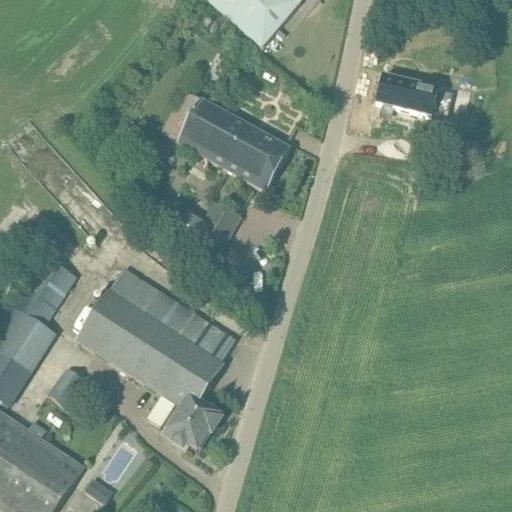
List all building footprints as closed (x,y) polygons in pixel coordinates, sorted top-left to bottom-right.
[(198,0),(261,53),(300,7),(292,0),(198,0)] [(383,82),(377,107),(439,123),(442,113),(437,112),(438,110),(433,108),(437,95),(383,82)] [(289,153),(271,144),(186,97),(163,140),(265,196),(289,153)] [(445,141),(461,142),(462,121),(445,120),(445,141)] [(461,142),(445,141),(443,141),(441,164),(466,166),(468,143),(461,142)] [(216,261),(238,220),(214,207),(205,224),(187,215),(175,238),(216,261)] [(39,261),(7,310),(44,333),(75,284),(39,261)] [(109,298),(220,369),(235,345),(124,274),(109,298)] [(78,343),(164,397),(169,388),(198,407),(222,370),(220,369),(109,298),(108,297),(78,343)] [(54,340),(44,333),(7,310),(0,320),(0,408),(8,413),(54,340)] [(84,387),(65,373),(45,401),(63,415),(84,387)] [(169,388),(164,397),(147,423),(159,431),(156,436),(173,447),(182,453),(186,447),(195,452),(195,453),(196,454),(197,452),(200,454),(220,423),(217,421),(218,419),(217,418),(217,419),(198,407),(169,388)] [(0,417),(0,511),(57,511),(84,473),(0,417)] [(85,484),(81,498),(106,506),(110,492),(85,484)]
